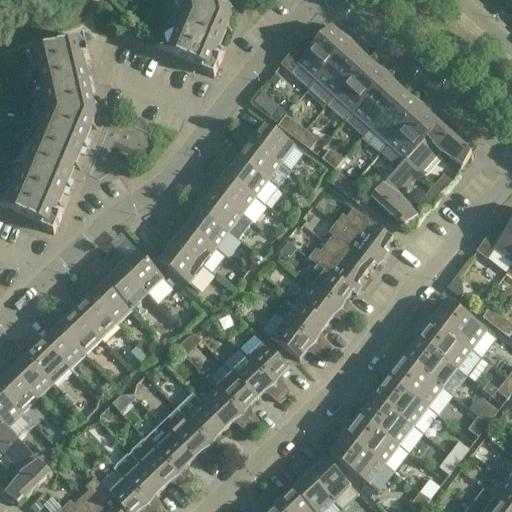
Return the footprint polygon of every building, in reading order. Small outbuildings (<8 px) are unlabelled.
[(162,0),(164,4),(165,14),(164,16),(162,26),(153,48),(204,69),(202,74),(203,75),(204,73),(213,77),(212,79),(213,79),(225,53),(214,48),(223,27),(224,14),(220,0),(162,0)] [(315,48),(306,40),(282,66),(309,91),(351,44),(340,37),(331,29),(315,48)] [(73,45),(26,56),(19,58),(29,102),(30,113),(27,123),(0,187),(0,207),(44,226),(42,232),(43,232),(44,231),(53,235),(52,236),(53,237),(65,210),(73,189),(102,120),(91,65),(84,36),(83,37),(83,38),(73,41),(73,39),(71,39),(73,45)] [(351,44),(309,91),(327,107),(367,62),(359,54),(351,44)] [(367,62),(327,107),(345,123),(387,76),(376,69),(367,62)] [(387,76),(345,123),(363,139),(403,94),(395,86),(387,76)] [(403,94),(363,139),(381,155),(422,108),(412,102),(403,94)] [(422,108),(381,155),(398,170),(405,162),(406,163),(439,126),(430,118),(422,108)] [(297,141),(305,132),(292,122),(285,132),(297,141)] [(304,155),(266,126),(260,134),(255,139),(252,136),(253,134),(242,128),(238,132),(291,173),(304,155)] [(439,126),(406,163),(420,175),(440,153),(463,168),(472,155),(439,126)] [(291,173),(238,132),(237,133),(233,140),(242,149),(244,147),(247,149),(244,154),(239,161),(278,190),(291,173)] [(297,141),(310,151),(318,142),(305,132),(297,141)] [(322,161),(335,170),(342,161),(329,151),(322,161)] [(278,190),(239,161),(234,168),(230,172),(227,169),(228,167),(217,161),(211,167),(264,207),(278,190)] [(405,162),(398,170),(398,171),(372,199),(405,229),(417,220),(399,198),(420,175),(406,163),(405,162)] [(264,207),(211,167),(208,173),(217,182),(218,181),(222,182),(219,188),(213,195),(251,224),(264,207)] [(345,196),(353,186),(340,176),(332,186),(345,196)] [(434,188),(441,194),(453,185),(444,177),(434,188)] [(345,196),(358,205),(365,196),(353,186),(345,196)] [(424,200),(432,207),(441,194),(434,188),(424,200)] [(251,224),(213,195),(208,202),(204,207),(201,204),(202,202),(190,196),(185,201),(238,242),(251,224)] [(238,242),(185,201),(182,207),(190,217),(192,215),(195,217),(192,222),(187,230),(225,259),(238,242)] [(393,241),(359,214),(354,211),(347,220),(344,218),(345,216),(344,216),(336,226),(379,259),(393,241)] [(477,253),(506,275),(511,267),(511,227),(509,231),(499,224),(477,253)] [(379,259),(336,226),(329,236),(330,237),(331,235),(334,238),(327,246),(366,276),(379,259)] [(225,259),(187,230),(181,237),(177,241),(174,238),(175,236),(164,230),(159,235),(212,276),(225,259)] [(212,276),(159,235),(155,242),(164,251),(165,250),(169,251),(166,257),(160,265),(198,294),(212,276)] [(366,276),(327,246),(321,255),(318,252),(319,251),(318,250),(310,260),(318,267),(353,293),(366,276)] [(172,289),(139,254),(131,261),(127,264),(124,261),(125,260),(115,252),(109,256),(156,304),(172,289)] [(156,304),(109,256),(105,262),(112,272),(114,271),(117,273),(113,278),(107,284),(132,311),(147,297),(155,305),(156,304)] [(318,267),(317,269),(305,284),(311,288),(355,322),(358,316),(349,306),(348,308),(344,306),(347,300),(353,293),(318,267)] [(132,311),(107,284),(100,291),(95,294),(93,291),(94,289),(84,282),(78,285),(116,325),(132,311)] [(116,325),(78,285),(78,286),(73,292),(80,302),(82,301),(85,303),(82,308),(76,314),(101,340),(116,325)] [(355,322),(311,288),(298,306),(327,327),(332,320),(337,316),(339,319),(338,321),(349,327),(355,322)] [(441,313),(431,322),(481,360),(496,340),(448,304),(441,313)] [(327,327),(298,306),(285,322),(276,314),(275,315),(328,356),(332,350),(323,340),(322,342),(318,340),(321,335),(327,327)] [(496,328),(503,318),(491,309),(484,318),(496,328)] [(101,340),(76,314),(69,321),(64,324),(61,321),(63,319),(53,312),(47,315),(85,355),(101,340)] [(85,355),(47,315),(46,316),(42,322),(49,332),(51,331),(54,333),(50,338),(45,343),(70,370),(85,355)] [(328,356),(275,315),(262,333),(300,362),(306,355),(310,350),(313,353),(312,355),(323,361),(328,356)] [(496,328),(509,338),(511,333),(511,325),(503,318),(496,328)] [(481,360),(431,322),(425,333),(418,342),(466,379),(481,360)] [(289,371),(255,336),(239,352),(286,400),(290,394),(283,384),(281,385),(278,382),(282,378),(289,371)] [(70,370),(45,343),(37,350),(33,354),(30,351),(31,349),(21,341),(16,345),(54,384),(70,370)] [(466,379),(418,342),(411,352),(402,360),(452,398),(466,379)] [(54,384),(16,345),(15,346),(11,351),(18,362),(20,361),(23,363),(19,368),(14,373),(39,399),(54,384)] [(286,400),(239,352),(224,367),(257,402),(264,395),(269,392),(271,395),(269,397),(280,404),(286,400)] [(452,398),(402,360),(396,372),(389,381),(437,417),(452,398)] [(231,376),(216,390),(254,430),(259,424),(252,414),(250,415),(247,412),(251,408),(257,402),(224,367),(223,367),(231,376)] [(39,399),(14,373),(6,380),(1,384),(0,382),(0,378),(0,379),(0,378),(0,389),(23,414),(39,399)] [(511,393),(511,383),(507,380),(496,394),(506,402),(511,393)] [(437,417),(389,381),(382,390),(373,398),(423,437),(437,417)] [(23,414),(0,389),(0,423),(6,430),(7,430),(7,429),(23,414)] [(216,390),(201,405),(226,431),(232,425),(237,422),(239,425),(238,427),(248,434),(254,430),(216,390)] [(176,411),(185,420),(223,460),(228,454),(220,444),(219,445),(215,442),(219,438),(226,431),(201,405),(192,396),(176,411)] [(423,437),(373,398),(367,410),(360,419),(408,456),(423,437)] [(487,425),(496,414),(486,407),(478,418),(487,425)] [(161,426),(169,435),(194,461),(201,455),(206,452),(208,455),(207,457),(217,464),(223,460),(185,420),(176,411),(161,426)] [(487,425),(478,418),(467,432),(476,439),(487,425)] [(408,456),(360,419),(353,428),(344,437),(393,475),(408,456)] [(6,430),(0,423),(0,449),(3,452),(16,439),(7,430),(6,430)] [(145,440),(154,450),(192,490),(196,484),(189,474),(187,475),(184,472),(188,467),(194,461),(169,435),(161,426),(145,440)] [(393,475),(344,437),(338,448),(330,458),(378,494),(393,475)] [(51,475),(16,439),(3,452),(23,474),(6,496),(18,506),(51,475)] [(129,455),(138,465),(163,491),(170,485),(175,482),(177,485),(176,486),(186,494),(192,490),(154,450),(145,440),(129,455)] [(447,477),(466,452),(457,445),(437,470),(447,477)] [(478,463),(485,453),(480,449),(473,459),(478,463)] [(163,491),(138,465),(129,455),(114,470),(122,479),(153,511),(163,511),(158,503),(156,505),(153,502),(157,497),(163,491)] [(302,460),(296,464),(342,511),(343,511),(359,497),(326,462),(319,469),(314,473),(311,469),(313,468),(302,460)] [(342,511),(296,464),(292,470),(299,481),(301,479),(304,482),(300,487),(294,493),(312,511),(326,511),(334,505),(340,511),(342,511)] [(95,481),(94,481),(123,511),(142,511),(143,511),(153,511),(122,479),(107,494),(95,481)] [(123,511),(94,481),(85,490),(86,491),(87,490),(90,493),(82,500),(93,511),(123,511)] [(511,511),(511,485),(506,481),(493,499),(510,511),(511,511)] [(413,511),(419,511),(437,490),(428,483),(408,508),(413,511)] [(312,511),(294,493),(287,499),(282,502),(280,499),(281,498),(271,490),(265,494),(282,511),(312,511)] [(510,511),(493,499),(484,492),(471,509),(474,511),(510,511)] [(282,511),(265,494),(261,500),(268,510),(269,509),(273,511),(272,511),(282,511)] [(93,511),(82,500),(74,507),(72,504),(73,503),(72,502),(63,511),(93,511)]
